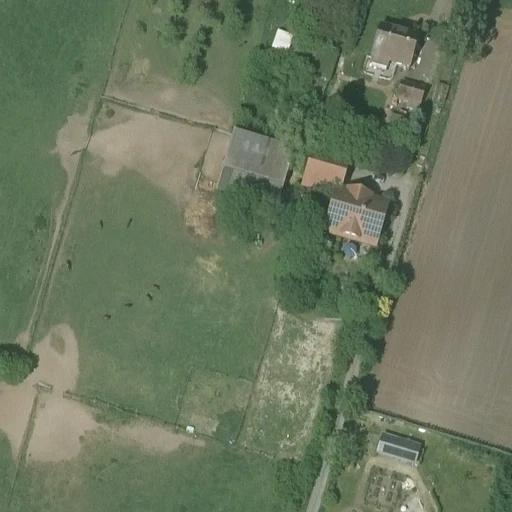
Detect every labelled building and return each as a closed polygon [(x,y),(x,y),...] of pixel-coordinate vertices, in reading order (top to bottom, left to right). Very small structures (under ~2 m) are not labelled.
[(373,33),(363,65),(406,77),(416,45),(373,33)] [(420,110),(396,102),(384,135),(408,142),(420,110)] [(288,161),(227,142),(208,201),(269,220),(288,161)] [(328,206),(330,198),(338,174),(307,165),(297,196),(328,206)] [(382,213),(330,198),(328,206),(317,245),(369,259),(382,213)]
